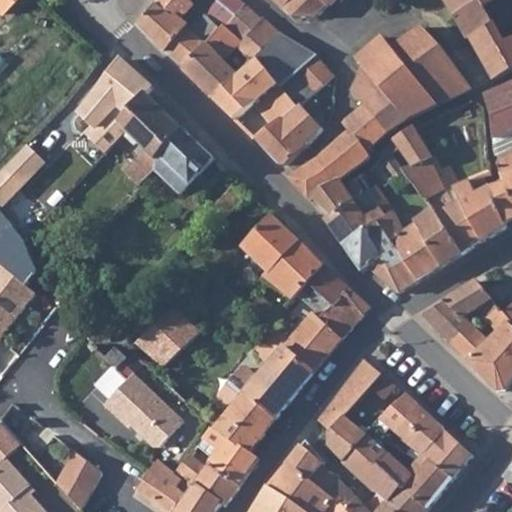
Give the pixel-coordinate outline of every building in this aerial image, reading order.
[(0,0),(0,8),(6,14),(19,0),(0,0)] [(147,34),(166,50),(185,66),(224,26),(209,11),(185,36),(183,30),(179,21),(195,2),(197,0),(210,0),(216,5),(220,0),(162,0),(141,27),(147,34)] [(241,0),(220,0),(216,5),(209,11),(224,26),(227,23),(246,3),(241,0)] [(323,0),(276,0),(295,16),(317,15),(328,4),(323,0)] [(485,6),(497,0),(445,0),(455,18),(483,1),(485,6)] [(511,4),(510,0),(497,0),(485,6),(497,27),(474,40),(494,81),(511,70),(511,4)] [(243,38),(265,17),(248,1),(246,3),(227,23),(243,38)] [(470,42),(474,40),(497,27),(485,6),(483,1),(455,18),(470,42)] [(195,2),(179,21),(183,30),(202,8),(195,2)] [(230,51),(245,66),(253,58),(280,32),(265,17),(243,38),(230,51)] [(184,69),(213,98),(245,66),(230,51),(243,38),(227,23),(224,26),(185,66),(184,69)] [(444,47),(423,28),(394,48),(384,37),(360,58),(365,65),(413,118),(473,90),(444,47)] [(280,32),(253,58),(266,73),(300,44),(280,32)] [(300,44),(266,73),(276,85),(287,77),(316,54),(300,44)] [(336,81),(316,54),(287,77),(309,102),(336,83),(336,81)] [(254,105),(274,128),(298,110),(276,85),(266,73),(253,58),(245,66),(213,98),(236,121),(254,105)] [(153,88),(121,59),(116,64),(81,108),(97,125),(120,102),(130,111),(146,94),(153,88)] [(413,118),(365,65),(352,88),(365,105),(391,132),(413,118)] [(309,102),(287,77),(276,85),(298,110),(301,108),(309,102)] [(511,82),(486,95),(491,104),(495,140),(509,134),(511,132),(511,82)] [(121,120),(129,129),(127,130),(156,161),(160,156),(185,131),(146,94),(130,111),(121,120)] [(391,132),(365,105),(345,122),(350,132),(370,152),(391,132)] [(320,134),(324,129),(301,108),(298,110),(274,128),(258,139),(281,165),(289,166),(308,148),(311,145),(320,134)] [(433,150),(419,126),(393,143),(411,172),(429,201),(450,189),(429,153),(433,150)] [(160,156),(170,166),(191,186),(216,160),(185,131),(160,156)] [(370,152),(350,132),(336,144),(315,162),(292,179),(313,200),(318,197),(342,180),(373,156),(370,152)] [(511,144),(509,134),(495,140),(497,150),(511,146),(511,144)] [(411,172),(393,143),(386,152),(400,178),(411,172)] [(46,164),(27,147),(0,175),(0,204),(4,208),(46,164)] [(508,183),(511,193),(511,155),(500,161),(508,183)] [(181,195),(191,186),(170,166),(161,175),(181,195)] [(342,180),(318,197),(323,203),(347,186),(342,180)] [(474,181),(460,186),(466,202),(482,241),(505,228),(504,224),(493,189),(492,186),(490,186),(479,191),(474,181)] [(210,234),(250,192),(240,183),(200,225),(210,234)] [(511,220),(511,193),(508,183),(493,189),(504,224),(511,220)] [(347,186),(323,203),(332,216),(355,198),(347,186)] [(377,226),(419,283),(462,256),(439,218),(434,210),(423,216),(423,223),(413,230),(407,221),(394,203),(380,186),(375,188),(391,216),(377,226)] [(355,198),(332,216),(328,220),(347,247),(377,226),(355,198)] [(466,202),(439,218),(462,256),(480,241),(482,241),(466,202)] [(0,341),(0,342),(38,295),(28,287),(41,272),(26,240),(5,211),(5,210),(4,208),(0,204),(0,229),(4,233),(0,238),(0,341)] [(293,304),(327,267),(274,215),(243,248),(270,274),(263,281),(290,308),(293,304)] [(374,268),(399,294),(419,283),(377,226),(347,247),(364,272),(374,268)] [(368,316),(374,311),(327,267),(293,304),(319,323),(318,326),(310,322),(287,347),(285,350),(315,376),(331,355),(349,335),(368,316)] [(427,317),(454,343),(473,323),(463,314),(475,306),(492,296),(480,283),(428,315),(427,317)] [(485,315),(500,305),(492,296),(475,306),(485,315)] [(252,297),(243,306),(269,330),(281,317),(274,310),(270,314),(252,297)] [(174,305),(148,328),(136,341),(163,367),(200,333),(174,305)] [(479,328),(473,323),(454,343),(500,391),(508,392),(511,386),(511,318),(509,315),(500,305),(485,315),(488,318),(499,328),(491,337),(479,328)] [(256,380),(251,386),(245,393),(279,419),(295,398),(313,378),(315,376),(285,350),(287,347),(269,330),(260,339),(261,342),(254,350),(270,366),(256,380)] [(333,432),(346,418),(371,388),(382,375),(366,361),(320,422),(333,432)] [(247,372),(242,371),(239,374),(251,386),(256,380),(247,372)] [(245,393),(251,386),(239,374),(221,394),(219,400),(229,409),(245,393)] [(385,401),(397,386),(382,375),(371,388),(385,401)] [(186,424),(135,376),(105,407),(130,429),(134,427),(156,449),(162,448),(186,424)] [(229,409),(211,426),(252,453),(279,419),(245,393),(229,409)] [(408,396),(385,421),(393,428),(399,433),(421,407),(408,396)] [(429,457),(455,479),(476,454),(421,407),(399,433),(429,457)] [(332,447),(348,462),(370,438),(346,418),(333,432),(332,447)] [(26,444),(7,420),(0,428),(0,511),(47,511),(29,490),(33,487),(8,459),(26,444)] [(218,451),(212,460),(208,464),(242,486),(261,459),(252,453),(211,426),(202,439),(218,451)] [(348,462),(380,492),(400,511),(427,511),(429,509),(381,465),(387,458),(392,453),(373,435),(370,438),(348,462)] [(202,439),(197,447),(212,460),(218,451),(202,439)] [(313,483),(326,467),(329,463),(308,442),(290,464),(313,483)] [(68,466),(55,480),(80,511),(83,511),(105,475),(103,473),(74,450),(64,462),(68,466)] [(387,458),(381,465),(429,509),(455,479),(429,457),(422,466),(418,462),(406,475),(387,458)] [(178,475),(224,505),(227,507),(242,486),(208,464),(204,462),(199,468),(188,460),(178,475)] [(166,511),(218,511),(224,505),(178,475),(162,464),(141,493),(166,511)] [(271,488),(311,511),(329,511),(333,508),(337,502),(332,498),(313,483),(290,464),(271,488)] [(343,481),(326,467),(313,483),(332,498),(343,481)] [(332,498),(337,502),(333,508),(334,511),(400,511),(380,492),(376,498),(368,506),(343,481),(332,498)] [(310,511),(311,511),(271,488),(254,511),(310,511)]
